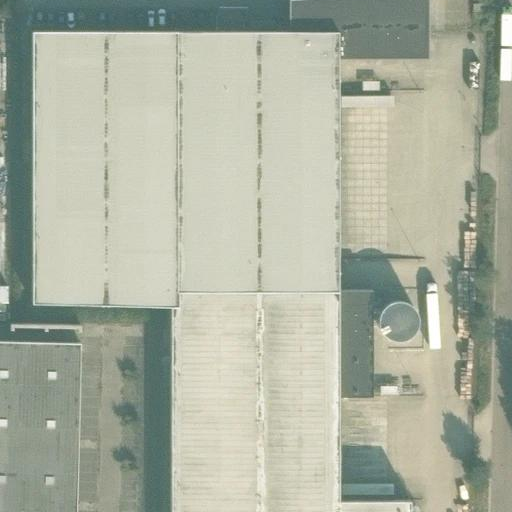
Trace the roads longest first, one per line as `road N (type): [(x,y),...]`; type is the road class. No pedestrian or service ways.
road 1 (unknown): [(511,137),(457,137),(440,145),(444,423),(459,435),(504,436)]
road 2 (unclassified): [(511,110),(502,511)]
